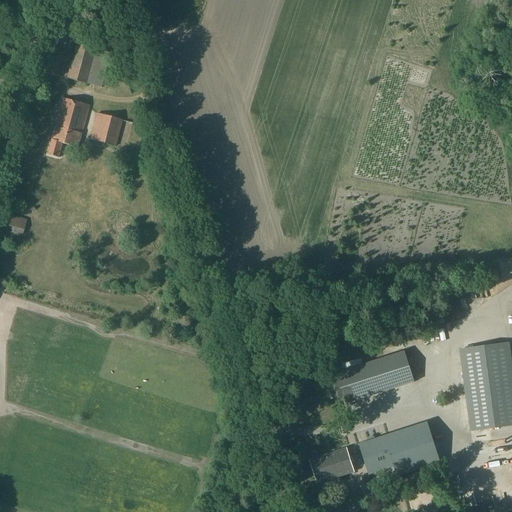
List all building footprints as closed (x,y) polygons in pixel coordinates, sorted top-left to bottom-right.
[(78,44),(69,79),(102,88),(112,53),(97,49),(78,44)] [(59,77),(65,53),(47,48),(40,71),(59,77)] [(56,126),(52,140),(48,154),(59,157),(63,143),(79,147),(90,105),(64,98),(56,126)] [(90,139),(116,146),(123,120),(98,113),(90,139)] [(26,220),(4,213),(0,227),(0,233),(21,240),(26,220)] [(471,431),(511,425),(511,362),(509,344),(460,350),(471,431)] [(330,384),(335,399),(344,397),(346,404),(415,382),(405,351),(336,373),(339,381),(330,384)] [(359,444),(369,475),(394,467),(397,476),(440,462),(427,422),(359,444)] [(346,449),(310,460),(318,484),(353,472),(346,449)]
